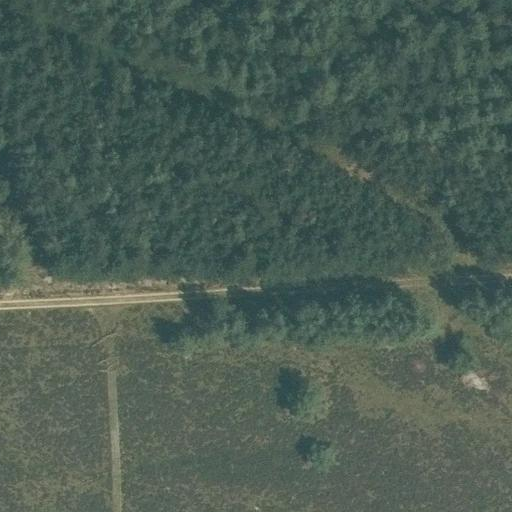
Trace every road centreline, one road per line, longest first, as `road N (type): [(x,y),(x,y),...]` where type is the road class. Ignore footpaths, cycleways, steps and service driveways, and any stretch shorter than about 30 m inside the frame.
road 1 (track): [(511,277),(0,305)]
road 2 (track): [(108,300),(114,511)]
